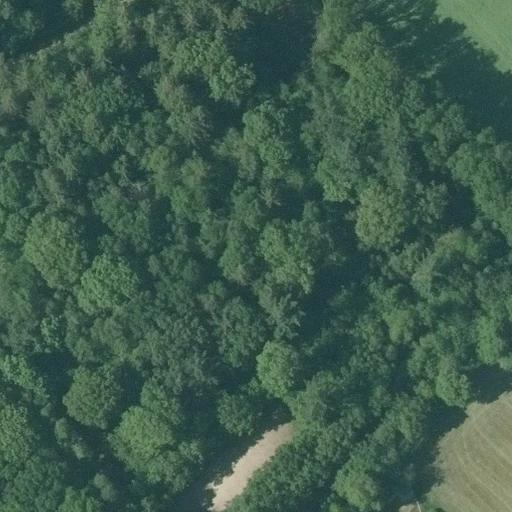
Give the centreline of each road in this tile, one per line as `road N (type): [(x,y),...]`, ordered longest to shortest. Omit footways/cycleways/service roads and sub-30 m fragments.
road 1 (track): [(243,0),(377,108),(424,167),(440,210),(436,240),(413,275),(421,328),(374,426),(309,511)]
road 2 (track): [(0,68),(121,0)]
